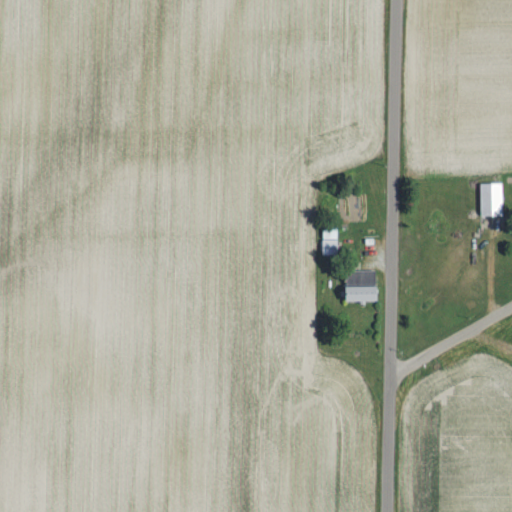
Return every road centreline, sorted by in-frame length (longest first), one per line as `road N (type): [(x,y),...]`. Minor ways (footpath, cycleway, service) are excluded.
road 1 (residential): [(387,511),(397,0)]
road 2 (residential): [(392,370),(511,305)]
